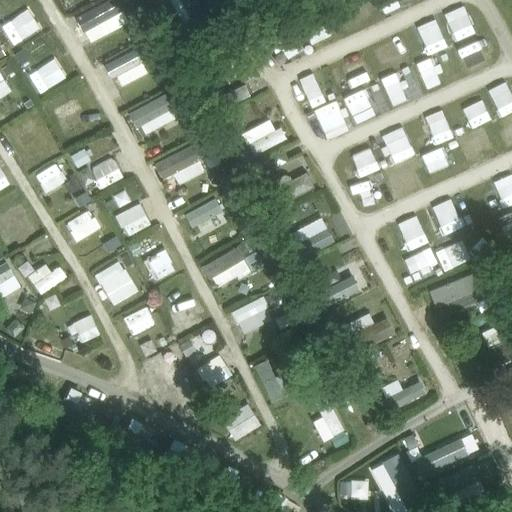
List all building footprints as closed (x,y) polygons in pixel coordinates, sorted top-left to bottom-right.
[(119,0),(106,0),(75,11),(84,38),(127,23),(119,0)] [(152,0),(173,39),(182,35),(186,43),(206,32),(202,24),(208,21),(197,0),(152,0)] [(445,12),(455,39),(475,32),(464,4),(445,12)] [(6,19),(16,39),(39,28),(29,8),(6,19)] [(428,54),(447,45),(434,17),(415,26),(428,54)] [(465,75),(484,65),(470,38),(451,47),(465,75)] [(387,72),(410,62),(401,41),(378,51),(387,72)] [(28,50),(19,56),(24,65),(33,59),(28,50)] [(109,76),(115,74),(120,85),(140,75),(129,52),(103,64),(109,76)] [(46,63),(57,82),(73,73),(62,54),(46,63)] [(229,56),(219,60),(223,71),(234,66),(229,56)] [(416,64),(426,89),(441,83),(432,58),(416,64)] [(345,69),(353,87),(372,78),(363,60),(345,69)] [(198,66),(190,70),(193,77),(201,73),(198,66)] [(162,67),(153,72),(161,86),(169,81),(162,67)] [(0,97),(13,89),(0,70),(0,97)] [(311,73),(297,79),(310,108),(324,101),(311,73)] [(363,108),(379,100),(371,84),(355,91),(363,108)] [(501,116),(511,110),(511,96),(509,91),(493,99),(501,116)] [(483,96),(461,105),(469,125),(491,116),(483,96)] [(130,111),(142,135),(165,123),(152,99),(130,111)] [(310,113),(320,131),(339,120),(330,103),(310,113)] [(83,106),(59,117),(69,139),(92,128),(83,106)] [(511,112),(499,121),(509,138),(511,136),(511,112)] [(242,130),(251,153),(283,140),(274,118),(242,130)] [(194,121),(187,124),(193,135),(200,132),(194,121)] [(426,142),(442,135),(437,121),(420,127),(426,142)] [(37,126),(43,147),(54,144),(49,123),(37,126)] [(457,137),(470,163),(490,153),(477,127),(457,137)] [(382,146),(390,163),(410,153),(401,136),(382,146)] [(446,142),(438,147),(447,163),(455,158),(446,142)] [(174,173),(178,183),(204,173),(192,144),(153,160),(160,178),(174,173)] [(351,153),(360,176),(379,169),(370,146),(351,153)] [(422,152),(429,171),(444,166),(437,146),(422,152)] [(244,147),(237,151),(244,163),(250,159),(244,147)] [(84,149),(71,156),(77,168),(91,160),(84,149)] [(91,167),(102,188),(124,177),(113,156),(91,167)] [(388,164),(394,186),(416,181),(410,159),(388,164)] [(0,188),(11,182),(0,164),(0,188)] [(511,169),(492,176),(502,207),(511,204),(511,169)] [(214,172),(211,182),(220,185),(223,176),(214,172)] [(278,194),(312,189),(310,174),(275,179),(278,194)] [(365,204),(386,196),(378,175),(357,183),(365,204)] [(86,192),(75,199),(80,207),(91,200),(86,192)] [(448,199),(429,207),(441,236),(460,228),(448,199)] [(143,203),(117,212),(125,234),(151,225),(143,203)] [(18,242),(36,233),(23,208),(5,217),(18,242)] [(93,208),(66,220),(75,240),(102,228),(93,208)] [(408,249),(429,240),(417,213),(396,222),(408,249)] [(321,216),(283,235),(307,284),(323,276),(312,253),(334,242),(321,216)] [(462,235),(433,248),(443,270),(472,258),(462,235)] [(111,240),(103,245),(107,252),(116,247),(111,240)] [(137,243),(130,247),(134,256),(142,252),(137,243)] [(218,289),(260,264),(253,253),(243,258),(236,245),(203,264),(218,289)] [(165,248),(144,259),(155,280),(176,269),(165,248)] [(18,254),(16,263),(23,264),(25,256),(18,254)] [(434,258),(421,263),(425,276),(439,271),(434,258)] [(57,259),(30,276),(40,293),(68,277),(57,259)] [(125,259),(97,270),(110,303),(138,292),(125,259)] [(361,267),(310,283),(317,308),(369,292),(361,267)] [(0,297),(22,284),(15,273),(0,282),(0,297)] [(431,288),(442,315),(477,301),(466,274),(431,288)] [(185,293),(166,303),(183,333),(201,322),(185,293)] [(230,311),(241,333),(273,318),(262,295),(230,311)] [(26,298),(20,310),(31,315),(36,302),(26,298)] [(134,337),(157,325),(146,305),(123,317),(134,337)] [(349,329),(372,324),(370,315),(347,321),(349,329)] [(212,325),(199,331),(205,343),(218,336),(212,325)] [(371,327),(351,331),(355,349),(375,345),(371,327)] [(69,336),(61,340),(65,349),(73,344),(69,336)] [(163,337),(159,339),(162,347),(167,345),(163,337)] [(180,345),(185,355),(186,357),(196,351),(189,340),(180,345)] [(346,342),(335,347),(341,357),(351,352),(346,342)] [(475,355),(484,374),(506,364),(498,345),(475,355)] [(219,352),(197,367),(210,387),(232,373),(219,352)] [(159,391),(185,374),(170,353),(145,370),(159,391)] [(365,359),(356,363),(363,376),(372,372),(365,359)] [(379,388),(384,398),(407,387),(401,377),(379,388)] [(193,388),(191,393),(195,399),(204,393),(199,384),(193,388)] [(390,408),(420,395),(415,385),(385,398),(390,408)] [(327,395),(315,401),(322,416),(313,420),(322,439),(343,429),(327,395)] [(221,417),(234,439),(260,424),(247,402),(221,417)] [(344,431),(330,438),(336,448),(349,441),(344,431)] [(404,436),(420,474),(479,449),(471,431),(421,452),(413,432),(404,436)] [(370,466),(385,495),(397,488),(402,497),(418,489),(398,451),(370,466)] [(480,464),(485,476),(494,472),(489,460),(480,464)] [(441,503),(483,485),(474,464),(432,482),(441,503)] [(352,481),(341,481),(341,495),(352,495),(352,481)]
